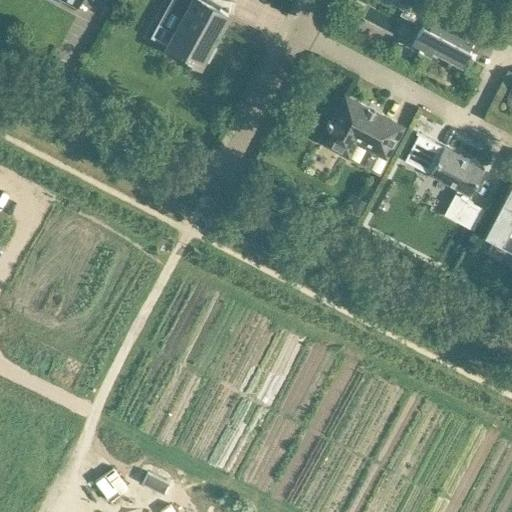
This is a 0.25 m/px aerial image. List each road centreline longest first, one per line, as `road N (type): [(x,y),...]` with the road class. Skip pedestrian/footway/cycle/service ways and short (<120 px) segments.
road 1 (unclassified): [(511,344),(215,190)]
road 2 (unclassified): [(215,190),(0,79)]
road 3 (residential): [(469,123),(300,33)]
road 4 (residential): [(215,190),(300,33)]
